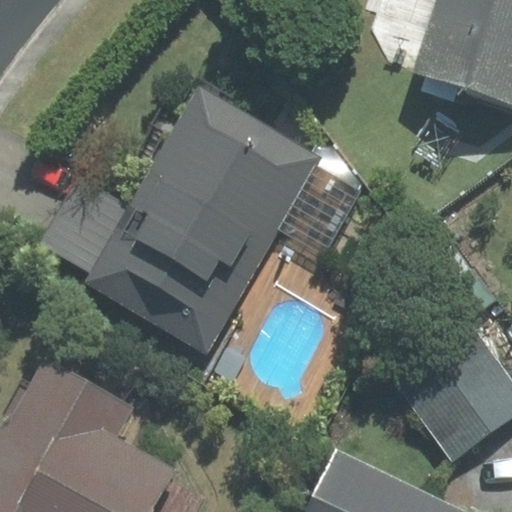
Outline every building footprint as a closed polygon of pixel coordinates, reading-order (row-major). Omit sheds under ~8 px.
[(511,0),(439,0),(415,77),(511,107),(511,0)] [(134,214),(132,212),(78,185),(43,255),(93,280),(85,295),(210,357),(268,241),(319,267),(361,184),(199,84),(134,214)] [(511,424),(511,376),(481,331),(400,387),(453,465),(511,424)] [(134,411),(43,363),(0,443),(0,511),(158,511),(179,473),(118,440),(134,411)] [(474,511),(340,448),(308,511),(474,511)]
